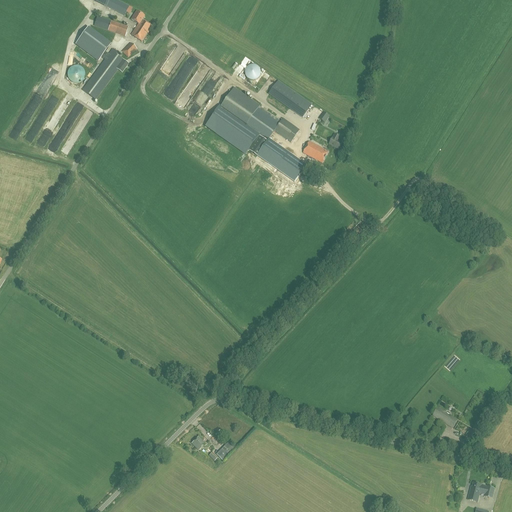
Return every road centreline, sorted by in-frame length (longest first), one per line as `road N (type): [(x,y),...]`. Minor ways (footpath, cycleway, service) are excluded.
road 1 (tertiary): [(98,511),(217,399),(511,472)]
road 2 (unclassified): [(0,286),(184,0)]
road 3 (track): [(207,403),(7,274)]
road 4 (unknown): [(164,31),(301,129),(297,149)]
